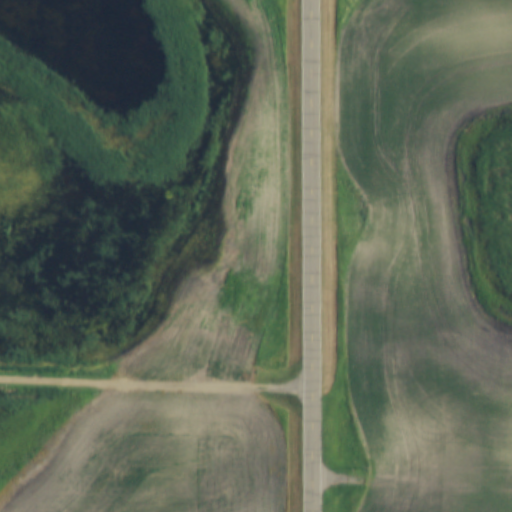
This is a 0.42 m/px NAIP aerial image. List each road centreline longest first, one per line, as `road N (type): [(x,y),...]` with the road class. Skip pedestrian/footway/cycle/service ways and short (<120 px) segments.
road 1 (tertiary): [(319,511),(317,0)]
road 2 (track): [(319,387),(0,384)]
road 3 (track): [(319,479),(511,494)]
